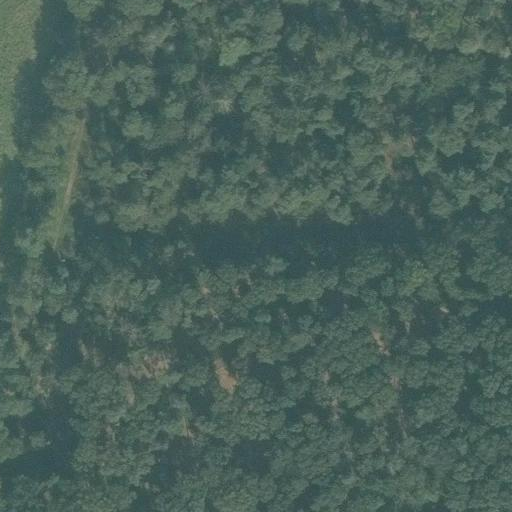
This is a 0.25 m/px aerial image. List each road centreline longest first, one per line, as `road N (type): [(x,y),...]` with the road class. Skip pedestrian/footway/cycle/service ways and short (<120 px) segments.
road 1 (track): [(104,0),(82,224),(0,462)]
road 2 (track): [(511,228),(82,224)]
